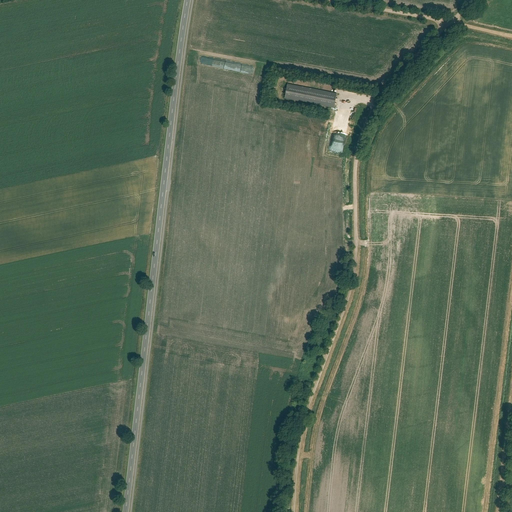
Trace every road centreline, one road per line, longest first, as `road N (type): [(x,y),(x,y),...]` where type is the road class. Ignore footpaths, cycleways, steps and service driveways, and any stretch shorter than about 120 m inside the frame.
road 1 (track): [(293,511),(296,434),(348,285),(358,123),(394,73),(448,21),(511,34)]
road 2 (secondary): [(188,0),(126,511)]
road 3 (unclassified): [(332,0),(448,21),(466,0)]
road 4 (track): [(511,389),(497,511)]
